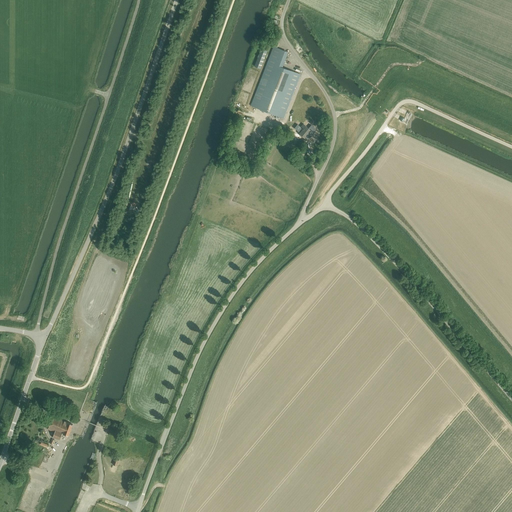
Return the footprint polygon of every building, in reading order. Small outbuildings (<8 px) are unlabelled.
[(274,47),(270,57),(268,62),(279,67),(285,51),(274,47)] [(254,70),(263,74),(266,66),(263,64),(267,51),(261,49),(258,58),(253,70),(254,70)] [(266,66),(263,74),(251,106),(284,118),(300,75),(279,67),(268,62),(266,66)] [(303,124),(300,127),(303,129),(299,134),(305,138),(308,133),(311,135),(315,130),(312,128),(311,130),(303,124)] [(85,408),(82,415),(90,418),(93,411),(85,408)] [(55,430),(52,437),(59,440),(62,433),(65,434),(65,435),(66,435),(68,436),(72,425),(71,424),(70,423),(70,424),(52,417),(48,428),(55,430)]
